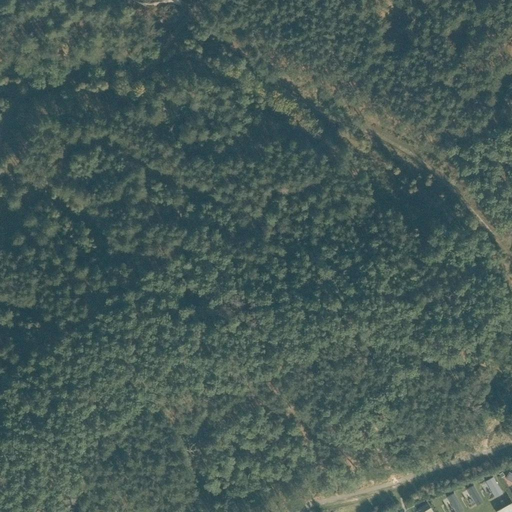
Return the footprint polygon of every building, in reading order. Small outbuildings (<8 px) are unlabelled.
[(502,495),(493,478),(486,482),(495,499),(502,495)] [(483,503),(473,486),(467,490),(476,507),(483,503)] [(461,511),(463,511),(454,494),(447,498),(455,511),(461,511)] [(434,511),(430,502),(419,506),(421,511),(434,511)] [(511,511),(511,503),(497,511),(511,511)]
